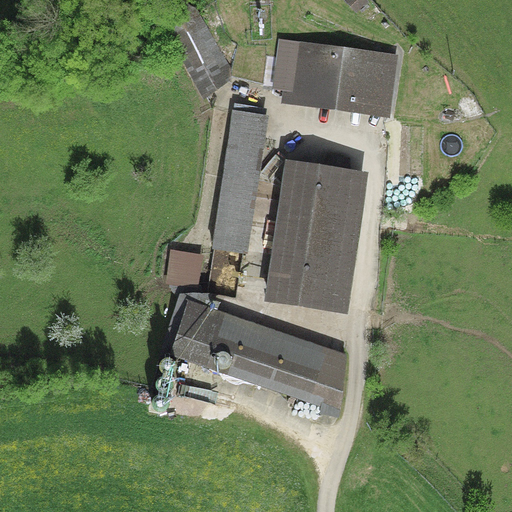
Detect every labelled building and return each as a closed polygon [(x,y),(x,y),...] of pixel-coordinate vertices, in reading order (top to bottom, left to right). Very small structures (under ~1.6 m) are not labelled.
[(368,2),(366,0),(345,0),(356,12),(368,2)] [(201,29),(180,40),(207,91),(229,79),(201,29)] [(389,58),(293,45),(286,97),(381,110),(389,58)] [(263,122),(232,117),(214,240),(245,245),(263,122)] [(357,175),(285,165),(267,294),(339,304),(357,175)] [(171,249),(168,285),(199,288),(201,251),(171,249)] [(339,359),(185,306),(170,351),(324,404),(339,359)]
